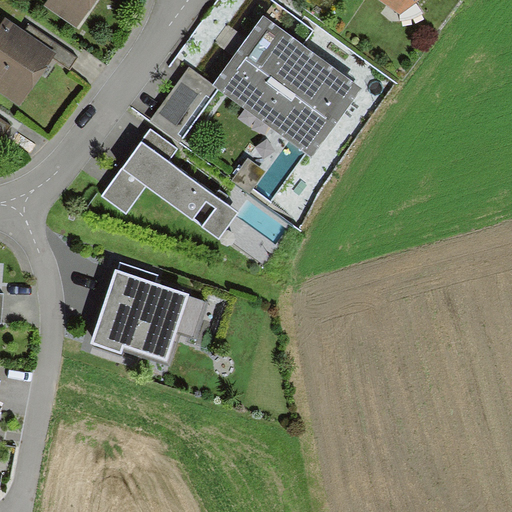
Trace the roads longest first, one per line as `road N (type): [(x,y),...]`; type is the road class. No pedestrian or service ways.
road 1 (residential): [(18,199),(48,275),(52,336),(19,511)]
road 2 (residential): [(184,0),(54,177),(18,199)]
